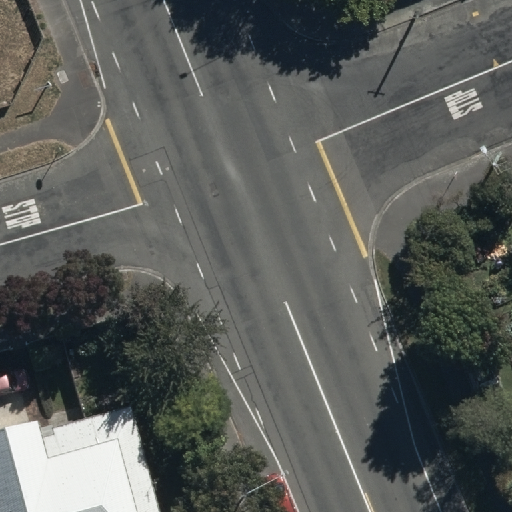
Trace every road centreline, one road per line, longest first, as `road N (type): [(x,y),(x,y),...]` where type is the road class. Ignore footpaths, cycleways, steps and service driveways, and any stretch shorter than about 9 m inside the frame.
road 1 (secondary): [(235,176),(371,511)]
road 2 (residential): [(511,64),(235,176)]
road 3 (residential): [(235,176),(0,242)]
road 4 (secondary): [(164,0),(235,176)]
